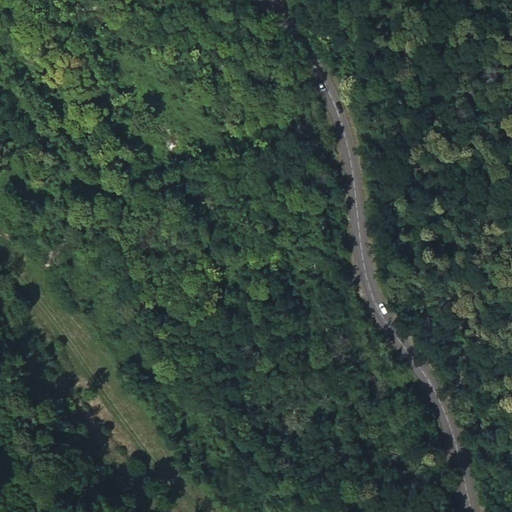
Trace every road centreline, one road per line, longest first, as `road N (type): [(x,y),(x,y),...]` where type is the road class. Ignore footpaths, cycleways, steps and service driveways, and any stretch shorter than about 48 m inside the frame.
road 1 (secondary): [(271,0),(331,92),(353,168),(368,280),(449,420),(472,511)]
road 2 (track): [(186,511),(96,413),(0,266)]
